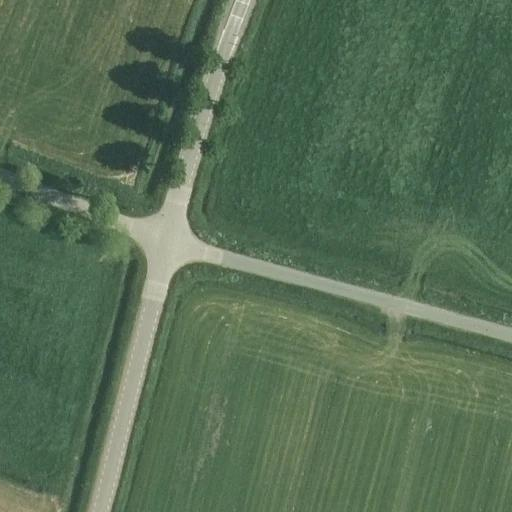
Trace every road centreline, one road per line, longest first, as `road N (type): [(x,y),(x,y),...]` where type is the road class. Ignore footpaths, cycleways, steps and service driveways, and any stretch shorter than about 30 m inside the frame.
road 1 (unclassified): [(511,333),(166,240)]
road 2 (tertiary): [(97,511),(166,240)]
road 3 (tertiary): [(166,240),(243,0)]
road 4 (unclassified): [(166,240),(0,174)]
